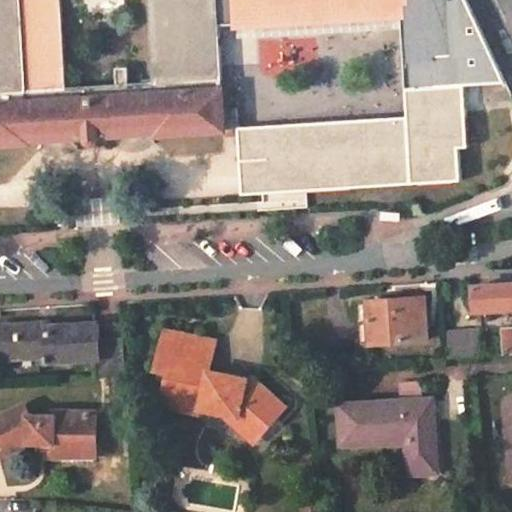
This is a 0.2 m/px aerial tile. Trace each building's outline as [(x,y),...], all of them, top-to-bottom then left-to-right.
[(225,129),(223,76),(219,22),(217,0),(149,0),(156,82),(129,83),(128,67),(117,68),(119,84),(67,87),(65,66),(63,66),(57,0),(0,0),(0,145),(29,143),(29,140),(159,131),(159,134),(225,129)] [(217,0),(219,22),(237,22),(235,0),(217,0)] [(235,0),(237,22),(403,14),(403,0),(235,0)] [(462,0),(403,0),(403,14),(406,117),(236,126),(238,195),(457,181),(457,151),(466,150),(464,86),(502,83),(462,0)] [(511,284),(473,287),(474,311),(511,308),(511,284)] [(359,302),(361,343),(427,339),(424,297),(359,302)] [(78,326),(43,328),(42,324),(3,326),(5,360),(43,357),(43,350),(53,350),(54,356),(54,362),(55,362),(80,361),(102,360),(103,378),(108,378),(126,377),(127,377),(124,340),(108,341),(101,342),(100,324),(78,326)] [(483,354),(482,330),(447,332),(448,357),(483,354)] [(212,372),(200,370),(206,341),(166,331),(157,372),(169,375),(163,403),(203,412),(203,408),(223,412),(245,416),(266,435),(267,435),(290,406),(254,376),(247,386),(233,383),(234,377),(212,372)] [(212,372),(218,343),(206,341),(200,370),(212,372)] [(402,443),(406,475),(436,473),(430,399),(358,405),(334,407),(338,448),(361,446),(402,443)] [(98,410),(53,410),(53,413),(53,415),(29,415),(24,405),(0,416),(0,433),(9,450),(29,440),(37,440),(53,440),(53,448),(53,452),(76,453),(76,442),(97,442),(98,410)] [(245,416),(223,412),(261,444),(267,435),(266,435),(245,416)] [(97,442),(76,442),(76,453),(97,453),(97,442)] [(319,511),(318,499),(298,501),(298,511),(319,511)]
